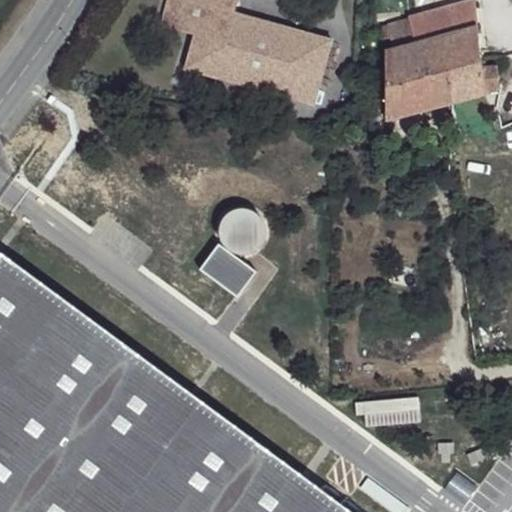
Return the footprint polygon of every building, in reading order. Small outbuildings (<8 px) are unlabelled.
[(170,0),(165,21),(196,30),(189,63),(319,97),(332,34),(235,6),(236,0),(170,0)] [(471,1),(411,18),(412,25),(383,33),(385,42),(390,42),(394,50),(475,31),(471,1)] [(394,50),(391,54),(391,123),(485,98),(483,69),(475,31),(394,50)] [(497,68),(483,69),(485,98),(500,89),(497,68)] [(258,272),(220,244),(199,271),(237,299),(258,272)] [(350,511),(1,254),(0,255),(0,511),(350,511)]
